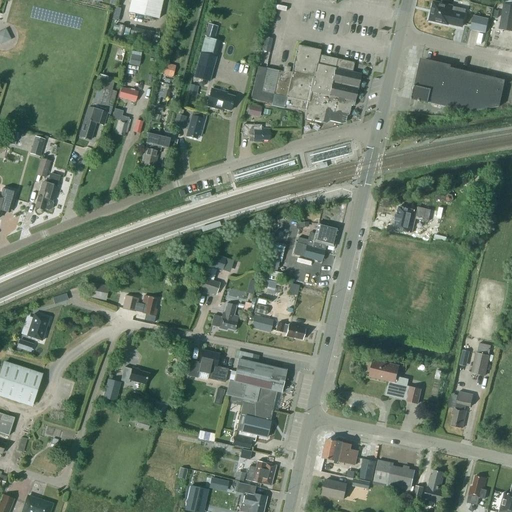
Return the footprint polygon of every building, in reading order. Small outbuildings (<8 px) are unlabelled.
[(130,0),(128,12),(158,19),(162,0),(130,0)] [(433,2),(429,19),(431,21),(448,25),(448,23),(462,27),(465,14),(453,11),(454,6),(433,2)] [(503,11),(500,29),(511,30),(511,6),(504,5),(503,11)] [(473,16),(470,29),(486,33),(489,20),(473,16)] [(204,36),(214,39),(218,26),(208,24),(204,36)] [(9,29),(0,32),(0,39),(2,44),(13,40),(9,29)] [(132,38),(152,44),(155,35),(135,29),(132,38)] [(269,52),(272,39),(265,37),(261,51),(269,52)] [(252,90),(250,99),(272,104),(271,106),(284,108),(284,106),(296,108),(296,107),(306,110),(304,118),(323,123),(324,123),(327,120),(329,121),(335,122),(340,123),(340,121),(345,120),(347,114),(349,105),(351,105),(353,106),(354,101),(360,74),(352,72),(350,72),(352,63),(354,63),(337,59),(319,55),(320,50),(297,45),(292,67),(293,67),(291,73),(289,72),(290,69),(290,68),(289,68),(289,69),(284,68),(284,67),(283,68),(283,72),(278,71),(266,68),(260,67),(257,66),(252,90)] [(143,64),(143,51),(133,51),(132,63),(143,64)] [(215,58),(200,54),(194,77),(209,81),(215,58)] [(414,86),(411,99),(418,101),(420,102),(420,101),(428,103),(470,112),(499,107),(502,96),(505,80),(503,80),(502,82),(497,80),(498,78),(495,78),(451,68),(422,61),(416,86),(414,86)] [(170,66),(161,64),(159,75),(168,78),(170,66)] [(88,107),(79,136),(91,140),(96,122),(103,125),(106,113),(109,114),(116,91),(112,90),(115,79),(101,76),(92,108),(88,107)] [(154,96),(147,120),(154,122),(157,111),(162,113),(163,106),(158,105),(160,97),(164,99),(167,89),(160,87),(157,97),(154,96)] [(119,97),(135,102),(138,92),(121,88),(119,97)] [(206,106),(217,109),(218,107),(230,111),(234,97),(226,94),(226,93),(211,89),(206,106)] [(261,107),(249,105),(248,111),(260,113),(261,107)] [(129,118),(122,116),(123,111),(115,109),(113,113),(112,119),(118,120),(115,134),(124,136),(124,133),(126,133),(129,123),(127,123),(129,118)] [(193,112),(186,136),(197,139),(198,135),(201,136),(206,115),(193,112)] [(176,113),(173,125),(183,128),(186,116),(176,113)] [(138,116),(137,120),(136,120),(132,131),(139,133),(143,117),(138,116)] [(269,140),(269,129),(261,128),(261,125),(243,124),(243,136),(253,137),(253,142),(262,142),(262,140),(269,140)] [(5,143),(14,145),(18,133),(5,130),(2,139),(6,140),(5,143)] [(160,151),(161,146),(167,148),(169,137),(149,133),(146,144),(147,144),(146,148),(145,148),(142,161),(144,162),(143,166),(152,168),(153,164),(155,164),(158,151),(160,151)] [(30,154),(39,157),(45,139),(35,136),(30,154)] [(308,165),(352,154),(349,142),(305,152),(308,165)] [(36,175),(45,177),(50,161),(41,159),(36,175)] [(35,207),(43,210),(44,208),(49,210),(51,208),(53,204),(51,201),(52,200),(60,176),(50,173),(47,183),(42,182),(35,207)] [(0,215),(2,211),(9,213),(15,193),(1,189),(0,191),(0,215)] [(447,197),(446,203),(453,205),(454,198),(447,197)] [(396,220),(394,229),(412,233),(415,218),(428,221),(430,210),(418,207),(417,211),(399,207),(397,215),(396,215),(395,220),(396,220)] [(300,244),(297,255),(322,262),(325,250),(324,250),(326,245),(334,247),(339,228),(318,222),(315,234),(312,247),(300,244)] [(300,233),(309,234),(309,222),(301,222),(300,233)] [(220,256),(212,254),(208,266),(221,270),(225,258),(220,256)] [(270,269),(276,270),(279,262),(272,260),(270,269)] [(204,278),(200,290),(213,294),(216,295),(219,283),(213,281),(216,273),(207,270),(204,278)] [(271,280),(269,291),(279,294),(282,283),(271,280)] [(293,283),(291,293),(300,294),(301,284),(293,283)] [(91,284),(88,296),(104,299),(107,288),(91,284)] [(59,302),(70,298),(68,293),(57,297),(59,302)] [(119,294),(116,307),(122,308),(125,295),(119,294)] [(125,295),(122,308),(135,311),(137,303),(138,298),(125,295)] [(137,303),(135,311),(141,312),(141,313),(146,314),(144,320),(150,321),(154,322),(154,320),(157,309),(155,309),(157,299),(144,296),(142,304),(137,303)] [(224,313),(222,313),(221,317),(213,315),(211,325),(219,327),(218,328),(226,330),(227,328),(234,330),(238,317),(234,316),(236,305),(226,303),(224,313)] [(254,312),(266,315),(268,308),(256,305),(254,312)] [(27,336),(42,341),(49,319),(34,314),(27,336)] [(251,327),(270,332),(273,320),(254,315),(251,327)] [(294,337),(302,339),(304,330),(297,328),(297,327),(288,325),(277,323),(275,331),(286,333),(286,336),(294,338),(294,337)] [(28,343),(19,340),(16,347),(26,350),(28,343)] [(479,343),(477,353),(476,353),(471,373),(485,376),(490,356),(489,356),(491,346),(479,343)] [(460,365),(466,366),(470,352),(463,350),(460,365)] [(191,361),(187,376),(197,378),(198,372),(208,374),(207,378),(225,382),(228,369),(216,366),(219,355),(201,351),(198,362),(191,361)] [(241,399),(241,402),(242,403),(236,430),(266,438),(277,392),(280,392),(286,370),(251,362),(238,359),(233,381),(229,380),(225,395),(241,399)] [(407,401),(418,404),(421,390),(407,386),(408,380),(396,377),(399,366),(373,360),(369,377),(389,382),(386,395),(407,400),(407,401)] [(3,363),(3,365),(0,372),(0,394),(32,405),(42,376),(3,363)] [(129,380),(145,384),(148,374),(138,371),(138,370),(132,368),(132,369),(124,367),(120,381),(129,383),(129,380)] [(103,398),(116,401),(120,383),(107,380),(103,398)] [(219,387),(217,404),(224,404),(226,388),(219,387)] [(474,395),(468,394),(459,391),(458,395),(451,394),(448,407),(454,408),(452,414),(454,415),(452,426),(460,427),(463,428),(466,411),(464,410),(465,405),(468,406),(471,406),(474,395)] [(153,413),(164,416),(166,409),(154,406),(153,413)] [(0,433),(8,436),(14,418),(2,414),(0,413),(0,433)] [(217,440),(217,433),(207,432),(207,440),(217,440)] [(233,445),(250,449),(252,440),(235,436),(233,445)] [(355,465),(358,451),(348,449),(349,444),(342,443),(327,439),(323,458),(339,462),(339,461),(347,463),(355,465)] [(219,441),(217,446),(234,451),(235,446),(219,441)] [(358,478),(372,481),(375,462),(362,459),(358,478)] [(393,466),(393,463),(378,460),(373,483),(410,492),(415,471),(393,466)] [(276,466),(275,465),(275,466),(265,463),(257,461),(255,468),(249,466),(249,467),(246,480),(252,481),(252,482),(260,484),(261,483),(270,485),(270,486),(271,486),(271,485),(276,466)] [(427,487),(424,499),(442,504),(445,491),(440,490),(443,478),(442,477),(443,472),(434,470),(433,475),(430,474),(427,487)] [(484,499),(487,490),(483,490),(486,478),(475,476),(473,487),(471,486),(469,495),(467,502),(470,503),(477,505),(479,498),(484,499)] [(212,486),(225,489),(227,482),(214,479),(212,486)] [(353,486),(369,490),(370,483),(355,479),(353,486)] [(322,495),(343,499),(347,485),(325,480),(322,495)] [(238,483),(236,492),(245,494),(242,504),(241,504),(240,510),(246,511),(249,511),(250,511),(262,511),(266,497),(254,494),(256,487),(250,485),(238,483)] [(511,511),(511,485),(509,494),(503,493),(500,505),(498,511),(511,511)] [(190,486),(185,510),(195,511),(200,511),(206,490),(190,486)] [(413,497),(420,499),(423,487),(416,486),(413,497)] [(0,500),(0,511),(9,511),(14,499),(3,494),(0,500)] [(23,511),(49,511),(52,505),(28,497),(23,511)]
